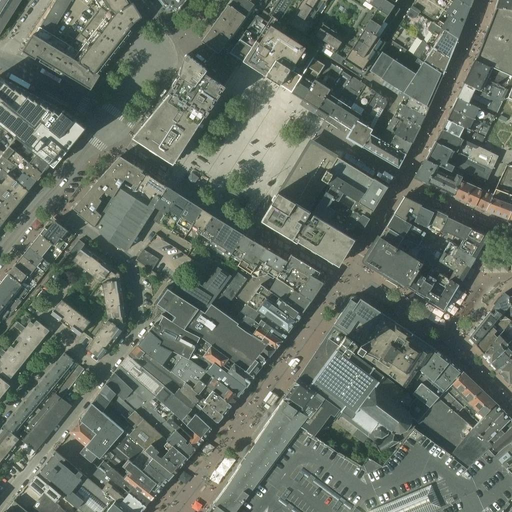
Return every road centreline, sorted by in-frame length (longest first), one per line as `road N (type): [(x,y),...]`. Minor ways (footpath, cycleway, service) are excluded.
road 1 (residential): [(106,371),(139,329),(130,264),(45,198)]
road 2 (residential): [(45,198),(110,126),(7,59)]
road 3 (residential): [(0,508),(106,371)]
road 4 (residential): [(106,371),(61,335),(0,412)]
